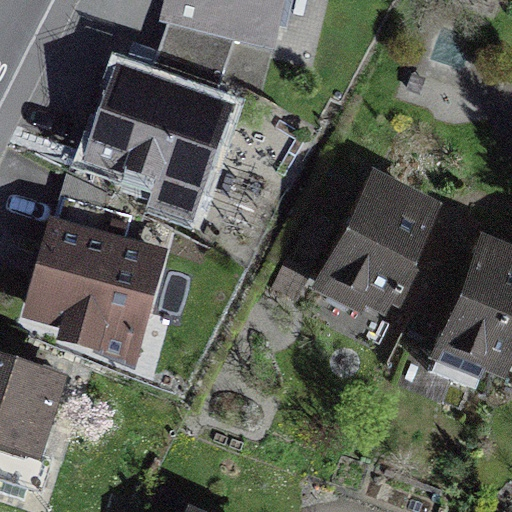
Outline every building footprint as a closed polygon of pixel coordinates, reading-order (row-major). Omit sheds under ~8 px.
[(164,0),(158,25),(170,27),(236,41),(274,49),(286,0),(164,0)] [(236,41),(170,27),(152,78),(214,100),(236,41)] [(118,65),(84,163),(146,184),(139,207),(195,224),(236,108),(214,100),(152,78),(118,65)] [(367,168),(306,287),(353,314),(358,305),(378,317),(388,298),(437,320),(465,250),(420,229),(435,203),(367,168)] [(51,219),(21,319),(62,331),(58,345),(138,369),(169,251),(127,239),(134,217),(63,197),(57,221),(51,219)] [(437,320),(421,358),(475,380),(479,370),(497,378),(503,364),(511,343),(511,307),(510,307),(511,303),(511,246),(473,231),(465,250),(437,320)] [(511,303),(510,307),(511,307),(511,343),(503,364),(511,367),(511,303)] [(0,481),(44,496),(55,458),(45,455),(69,379),(0,355),(0,481)]
